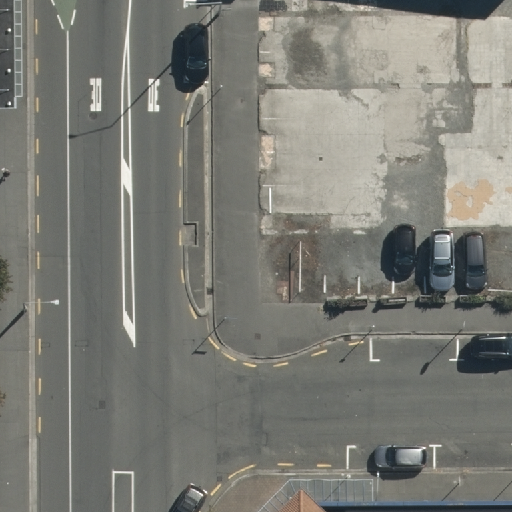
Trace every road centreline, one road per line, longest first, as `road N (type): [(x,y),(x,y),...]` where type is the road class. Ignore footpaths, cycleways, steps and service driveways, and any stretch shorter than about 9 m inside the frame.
road 1 (tertiary): [(123,0),(126,398)]
road 2 (unclassified): [(126,398),(511,395)]
